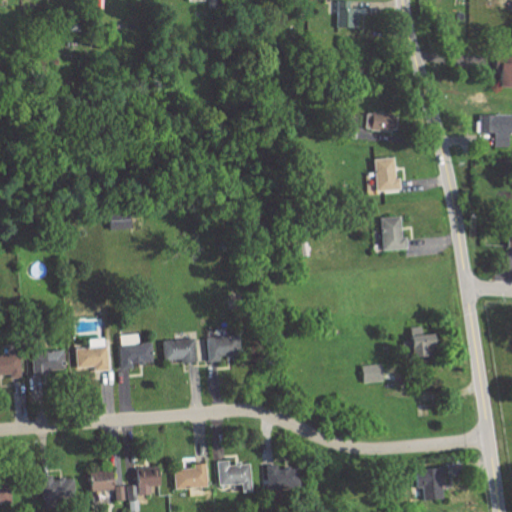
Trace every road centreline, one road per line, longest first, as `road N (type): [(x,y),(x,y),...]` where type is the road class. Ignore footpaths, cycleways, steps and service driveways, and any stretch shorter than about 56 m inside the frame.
road 1 (residential): [(497,511),(456,216),(401,0)]
road 2 (residential): [(489,440),(355,448),(241,410),(0,430)]
